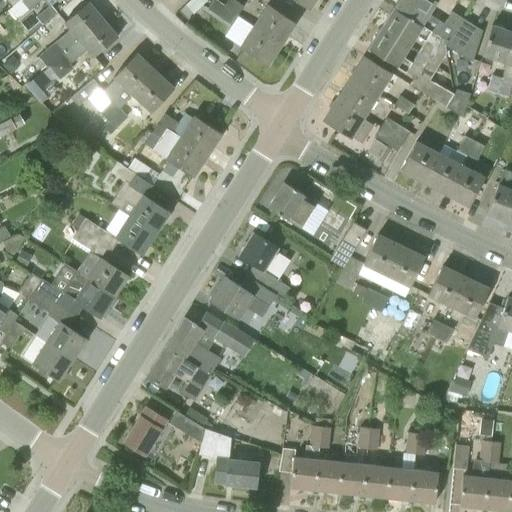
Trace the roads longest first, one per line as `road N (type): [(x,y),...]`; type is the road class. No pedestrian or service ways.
road 1 (residential): [(66,464),(277,127)]
road 2 (residential): [(511,259),(329,165),(277,127)]
road 3 (residential): [(277,127),(133,0)]
road 4 (residential): [(277,127),(362,0)]
road 5 (residential): [(66,464),(137,496),(207,511)]
